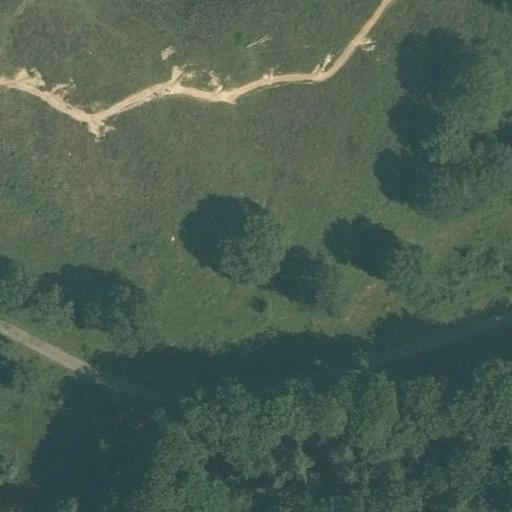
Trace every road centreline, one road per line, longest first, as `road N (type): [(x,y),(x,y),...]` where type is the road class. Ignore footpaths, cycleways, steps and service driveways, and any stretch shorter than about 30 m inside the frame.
road 1 (track): [(511,316),(305,383),(184,399),(118,385),(0,327)]
road 2 (track): [(335,511),(423,485),(511,483)]
